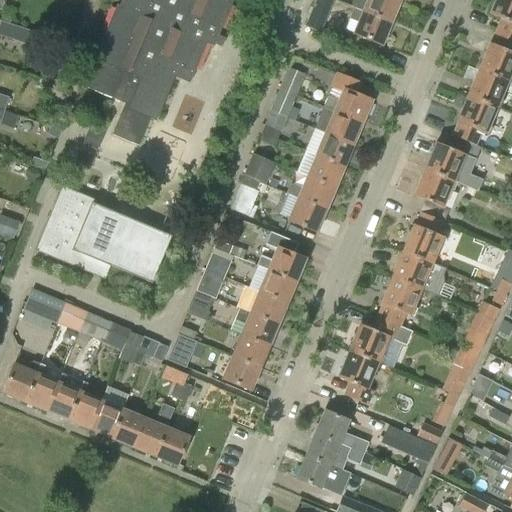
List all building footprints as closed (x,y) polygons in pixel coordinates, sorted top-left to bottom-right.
[(214,45),(219,47),(222,38),(218,37),(232,2),(226,0),(121,0),(119,7),(116,6),(94,60),(96,61),(85,88),(124,105),(111,136),(138,147),(150,120),(155,122),(174,78),(189,84),(206,44),(213,48),(214,45)] [(333,8),(337,1),(335,0),(318,0),(317,2),(316,1),(305,28),(325,36),(329,24),(321,21),(327,6),(333,8)] [(354,0),(352,7),(354,8),(391,23),(400,2),(394,0),(354,0)] [(511,0),(495,0),(489,15),(502,21),(497,33),(511,39),(511,0)] [(381,46),(391,23),(354,8),(351,16),(361,20),(354,34),(381,46)] [(30,32),(0,21),(0,36),(26,46),(30,32)] [(511,39),(497,33),(492,46),(490,45),(479,71),(508,83),(511,84),(511,39)] [(288,70),(283,84),(279,92),(295,98),(303,76),(288,70)] [(497,110),(508,83),(479,71),(468,97),(497,110)] [(329,88),(342,94),(339,102),(327,98),(323,109),(361,125),(370,103),(357,98),(362,85),(336,73),(329,88)] [(279,92),(276,100),(291,106),(295,98),(279,92)] [(486,136),(497,110),(468,97),(457,124),(458,125),(453,137),(476,147),(476,146),(491,152),(494,144),(479,138),(481,134),(486,136)] [(314,131),(325,135),(352,146),(361,125),(323,109),(314,131)] [(281,134),(265,127),(259,142),(275,149),(281,134)] [(103,135),(88,129),(82,145),(96,151),(103,135)] [(352,146),(325,135),(316,157),(343,168),(352,146)] [(436,144),(425,171),(453,183),(465,156),(436,144)] [(271,163),(252,156),(230,210),(252,220),(257,208),(253,207),(258,193),(256,193),(263,176),(266,178),(271,163)] [(343,168),(316,157),(307,178),(333,189),(343,168)] [(32,159),(30,166),(44,171),(46,164),(32,159)] [(39,175),(36,171),(31,170),(26,173),(25,178),(28,182),(33,184),(38,181),(39,175)] [(442,210),(453,183),(425,171),(413,198),(442,210)] [(289,189),(286,195),(298,200),(324,211),(333,189),(307,178),(302,190),(296,188),(289,189)] [(151,284),(159,264),(168,245),(171,237),(164,235),(98,207),(94,205),(96,202),(61,187),(34,251),(42,254),(64,264),(103,281),(109,267),(151,284)] [(298,200),(286,195),(278,214),(290,219),(289,222),(315,233),(324,211),(298,200)] [(424,203),(415,227),(404,254),(433,266),(443,240),(439,238),(444,224),(443,224),(447,212),(442,210),(424,203)] [(18,223),(4,218),(0,230),(0,236),(12,241),(18,223)] [(271,234),(266,246),(272,249),(266,263),(260,260),(257,267),(268,272),(295,283),(304,262),(293,257),(298,245),(271,234)] [(216,241),(213,250),(242,261),(245,253),(232,248),(216,241)] [(422,292),(437,298),(443,284),(442,276),(444,271),(433,266),(404,254),(393,280),(422,292)] [(210,256),(204,270),(224,278),(229,264),(210,256)] [(224,278),(204,270),(197,288),(216,296),(224,278)] [(268,272),(259,293),(286,305),(295,283),(268,272)] [(411,319),(422,292),(393,280),(381,307),(383,308),(378,320),(412,333),(417,321),(411,319)] [(500,281),(495,291),(506,296),(510,286),(500,281)] [(501,307),(506,296),(495,291),(490,303),(501,307)] [(64,306),(65,305),(32,292),(26,307),(59,320),(64,306)] [(214,301),(195,293),(191,301),(207,308),(208,305),(212,307),(214,301)] [(259,293),(249,315),(276,326),(286,305),(259,293)] [(480,303),(475,314),(494,322),(498,311),(480,303)] [(64,306),(59,320),(56,325),(77,334),(85,314),(64,306)] [(205,313),(189,306),(185,314),(204,321),(206,322),(209,314),(205,313)] [(100,321),(85,314),(77,334),(99,343),(108,324),(100,321)] [(458,352),(476,360),(494,322),(475,314),(458,352)] [(267,348),(276,326),(249,315),(240,336),(267,348)] [(407,347),(412,333),(378,320),(373,332),(360,327),(349,353),(378,365),(389,339),(407,347)] [(511,326),(502,321),(497,332),(507,337),(511,326)] [(115,327),(108,324),(99,343),(122,352),(129,333),(115,327)] [(176,336),(195,344),(199,345),(201,340),(194,337),(195,334),(180,328),(176,336)] [(65,335),(63,337),(62,340),(62,341),(62,343),(63,344),(64,346),(65,346),(67,347),(69,347),(70,347),(71,347),(73,346),(74,344),(74,343),(75,340),(75,339),(75,337),(75,336),(74,334),(72,333),(70,333),(68,333),(66,333),(65,335)] [(129,333),(122,352),(118,361),(131,366),(132,365),(140,369),(144,358),(151,341),(129,333)] [(174,345),(167,362),(185,370),(189,359),(195,344),(176,336),(173,345),(174,345)] [(258,369),(267,348),(240,336),(231,358),(258,369)] [(160,364),(166,348),(151,341),(144,358),(160,364)] [(469,374),(476,360),(458,352),(451,366),(469,374)] [(367,390),(378,365),(349,353),(338,379),(351,385),(346,398),(368,408),(374,393),(367,390)] [(249,391),(258,369),(231,358),(222,379),(249,391)] [(0,393),(0,394),(23,404),(40,365),(40,364),(32,361),(28,363),(25,370),(12,364),(0,393)] [(45,413),(58,383),(45,378),(49,369),(40,365),(23,404),(45,413)] [(170,397),(177,400),(183,385),(187,376),(165,367),(160,379),(175,385),(170,397)] [(484,401),(490,379),(475,374),(468,396),(484,401)] [(73,379),(69,388),(58,383),(45,413),(67,422),(83,383),(73,379)] [(89,431),(101,401),(89,396),(93,387),(83,383),(67,422),(89,431)] [(452,383),(447,393),(458,398),(462,388),(452,383)] [(191,388),(183,385),(177,400),(185,404),(191,388)] [(106,387),(102,399),(123,406),(127,394),(106,387)] [(443,429),(458,398),(447,393),(442,404),(440,403),(431,423),(443,429)] [(110,440),(123,410),(101,401),(89,431),(110,440)] [(162,405),(154,423),(144,419),(132,449),(153,458),(165,429),(173,410),(162,405)] [(132,449),(144,419),(123,410),(110,440),(132,449)] [(324,412),(315,435),(327,440),(339,445),(350,449),(355,438),(343,434),(348,422),(324,412)] [(436,446),(441,432),(421,425),(416,439),(436,446)] [(415,460),(409,474),(420,479),(435,447),(387,427),(380,445),(415,460)] [(175,467),(187,438),(165,429),(153,458),(175,467)] [(315,435),(305,457),(318,462),(331,468),(336,470),(341,472),(343,466),(346,461),(350,449),(339,445),(327,440),(315,435)] [(355,438),(350,449),(357,452),(363,455),(364,454),(368,444),(355,438)] [(481,448),(479,455),(503,467),(506,460),(481,448)] [(511,448),(506,460),(503,467),(511,471),(511,448)] [(350,449),(346,461),(352,463),(359,466),(361,460),(363,455),(357,452),(350,449)] [(432,468),(443,474),(451,459),(439,453),(432,468)] [(511,471),(503,467),(479,455),(487,460),(483,468),(498,475),(498,477),(510,483),(504,495),(511,498),(511,471)] [(302,465),(296,479),(320,489),(325,478),(326,479),(345,486),(349,475),(341,472),(336,470),(331,468),(318,462),(305,457),(302,465)] [(412,498),(420,479),(409,474),(401,471),(393,490),(412,498)] [(463,511),(483,511),(487,506),(465,494),(457,508),(463,511)] [(377,511),(342,497),(335,511),(377,511)]
